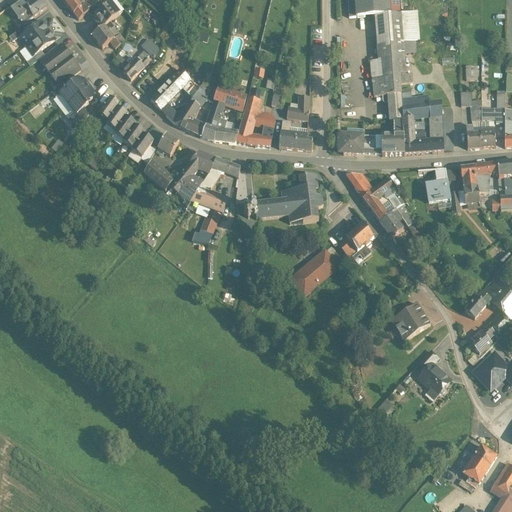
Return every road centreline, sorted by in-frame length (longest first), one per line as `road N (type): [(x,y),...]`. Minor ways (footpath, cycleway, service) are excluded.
road 1 (track): [(0,257),(63,321),(298,511)]
road 2 (residential): [(56,0),(133,96),(180,136),(230,156),(330,166)]
road 3 (residential): [(330,166),(446,315),(479,406),(490,420),(511,399)]
road 4 (residential): [(330,166),(511,161)]
road 5 (track): [(119,79),(63,156),(119,211)]
road 6 (residential): [(330,166),(327,0)]
